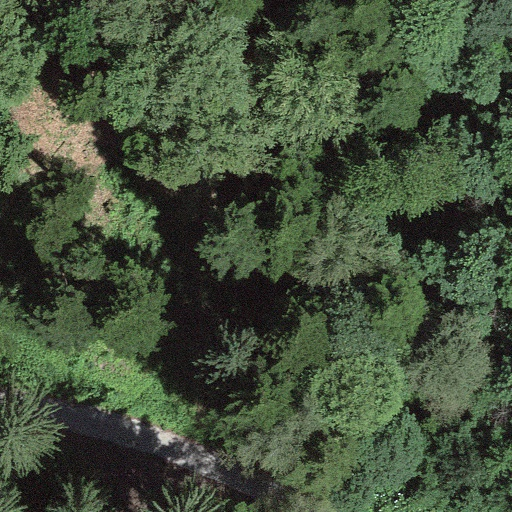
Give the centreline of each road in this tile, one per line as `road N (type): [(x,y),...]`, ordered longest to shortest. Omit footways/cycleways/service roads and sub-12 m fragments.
road 1 (track): [(137,511),(147,437),(0,402)]
road 2 (track): [(147,437),(316,511)]
